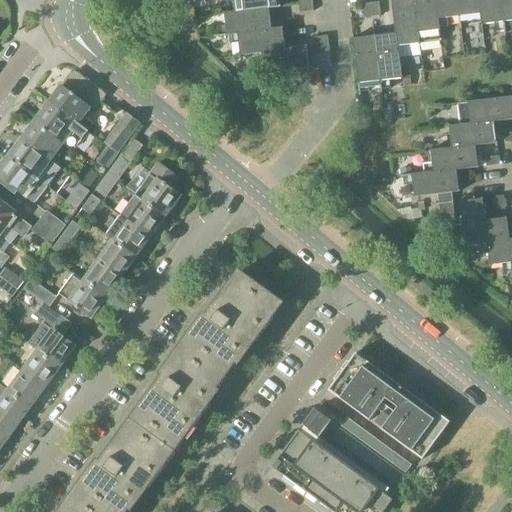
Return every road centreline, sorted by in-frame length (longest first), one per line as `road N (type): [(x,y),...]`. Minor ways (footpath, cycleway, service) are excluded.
road 1 (residential): [(1,511),(242,180)]
road 2 (residential): [(284,511),(237,477),(374,290)]
road 3 (tertiary): [(68,17),(84,48),(242,180)]
road 4 (residential): [(260,191),(343,90),(333,0)]
road 5 (tertiary): [(374,290),(511,406)]
road 6 (tertiary): [(260,191),(374,290)]
